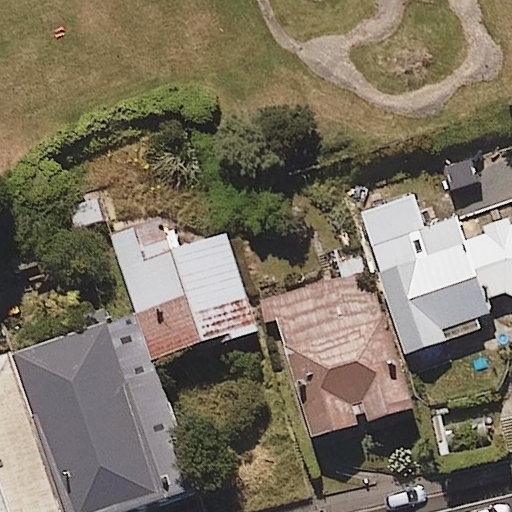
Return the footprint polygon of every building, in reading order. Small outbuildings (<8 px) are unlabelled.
[(425,230),(414,196),(362,213),(408,353),(495,324),(488,301),(511,293),(511,226),(466,242),(458,219),(425,230)] [(163,220),(114,237),(141,315),(159,364),(263,329),(232,234),(174,253),(163,220)] [(363,254),(342,261),(346,276),(270,300),(314,438),(412,406),(363,254)] [(21,357),(75,511),(155,511),(206,494),(159,364),(141,315),(21,357)] [(0,511),(75,511),(21,357),(0,363),(0,511)]
